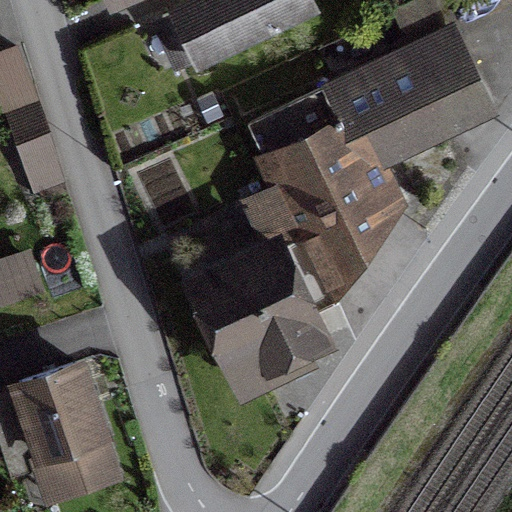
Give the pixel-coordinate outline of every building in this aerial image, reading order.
[(312,11),(306,0),(190,0),(147,21),(168,66),(188,56),(194,68),(312,11)] [(489,113),(449,26),(322,85),(340,131),(253,158),(330,299),(404,204),(383,160),(489,113)] [(10,50),(0,53),(0,104),(30,188),(56,178),(10,50)] [(334,347),(278,230),(186,273),(241,391),(334,347)] [(22,253),(0,259),(0,303),(33,294),(22,253)] [(109,439),(81,359),(3,386),(6,394),(0,395),(0,461),(25,453),(43,505),(116,479),(103,441),(109,439)]
